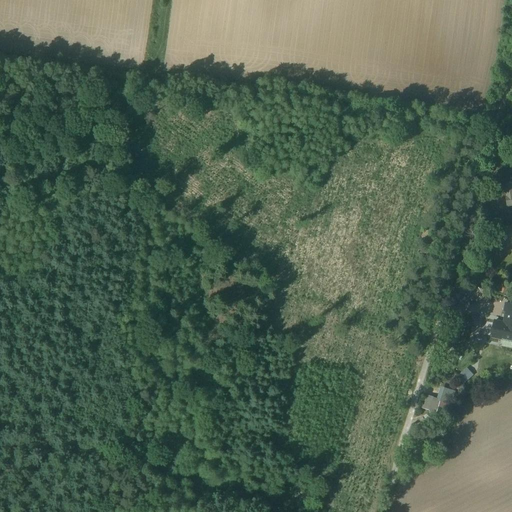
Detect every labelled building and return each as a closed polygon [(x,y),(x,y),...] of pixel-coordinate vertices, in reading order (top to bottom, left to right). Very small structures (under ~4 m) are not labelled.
[(511,226),(503,229),(506,244),(511,242),(511,226)] [(488,303),(487,291),(478,289),(480,304),(488,303)] [(511,312),(506,312),(504,323),(495,321),(492,338),(511,341),(511,312)] [(468,368),(460,376),(466,383),(475,375),(468,368)] [(442,387),(439,397),(426,394),(423,408),(433,410),(432,414),(442,416),(444,404),(454,406),(458,390),(442,387)]
